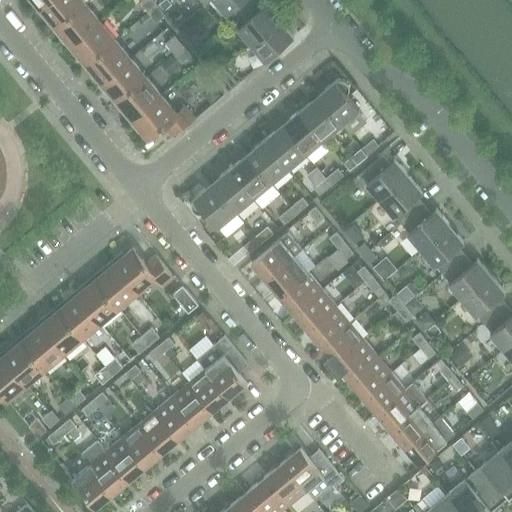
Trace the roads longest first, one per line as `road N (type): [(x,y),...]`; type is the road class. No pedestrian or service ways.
road 1 (tertiary): [(511,210),(334,22)]
road 2 (residential): [(139,190),(334,22)]
road 3 (residential): [(300,373),(139,190)]
road 4 (residential): [(139,190),(0,21)]
road 5 (residential): [(149,511),(300,373)]
road 6 (residential): [(30,281),(139,190)]
